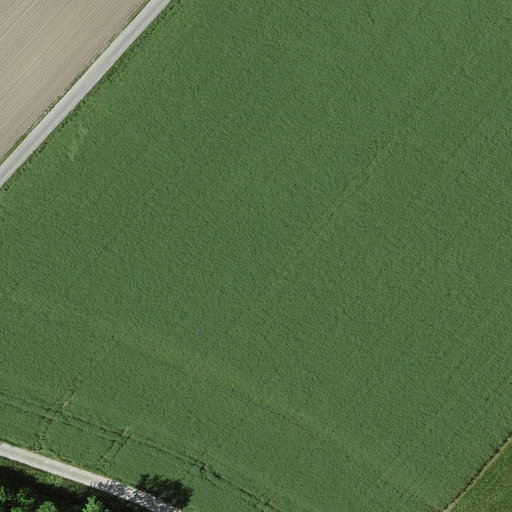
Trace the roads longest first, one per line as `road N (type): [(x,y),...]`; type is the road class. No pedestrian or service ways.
road 1 (unclassified): [(153,0),(0,174)]
road 2 (track): [(0,450),(138,511)]
